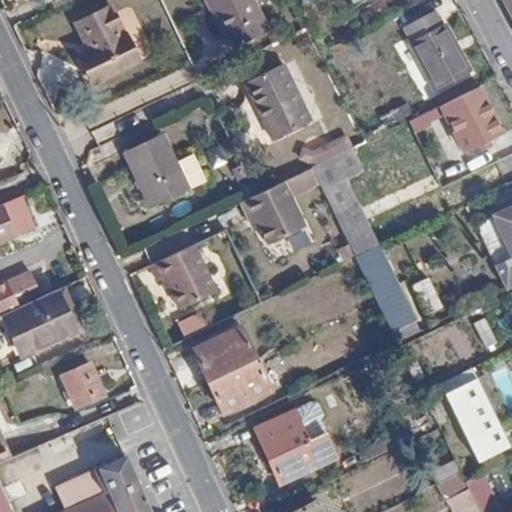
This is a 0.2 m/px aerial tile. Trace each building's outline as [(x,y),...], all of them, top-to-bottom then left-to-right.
[(69,0),(44,0),(49,10),(69,0)] [(226,33),(233,48),(261,35),(254,20),(259,18),(250,0),(205,0),(222,35),(226,33)] [(134,60),(107,3),(72,21),(86,48),(77,54),(90,81),(134,60)] [(440,4),(408,18),(438,83),(473,67),(450,19),(446,16),(440,4)] [(286,62),(247,79),(273,138),(311,121),(286,62)] [(166,91),(190,79),(185,67),(161,79),(166,91)] [(447,113),(485,96),(479,82),(440,99),(447,113)] [(485,96),(447,113),(463,149),(502,132),(485,96)] [(182,195),(156,137),(118,155),(144,213),(182,195)] [(357,255),(375,246),(343,181),(359,173),(346,147),(311,164),(357,255)] [(307,225),(284,178),(242,199),(249,215),(255,212),(270,243),(307,225)] [(511,204),(494,212),(511,251),(511,204)] [(0,208),(0,233),(9,230),(0,208)] [(357,255),(351,258),(388,332),(413,320),(375,246),(357,255)] [(208,295),(186,247),(142,267),(149,284),(156,281),(171,312),(208,295)] [(0,308),(36,293),(27,270),(0,281),(0,308)] [(0,308),(0,329),(11,353),(62,330),(44,290),(36,293),(0,308)] [(189,351),(204,382),(251,360),(237,329),(189,351)] [(251,360),(204,382),(219,414),(266,392),(251,360)] [(98,401),(81,366),(55,377),(73,413),(98,401)] [(511,459),(511,453),(481,386),(449,400),(483,473),(511,459)] [(294,417),(256,433),(262,445),(281,437),(293,466),(274,475),(278,485),(335,460),(325,438),(307,445),(294,417)] [(293,466),(281,437),(262,445),(274,475),(293,466)] [(0,511),(141,511),(121,466),(49,497),(55,511),(0,511)] [(501,511),(489,474),(463,482),(460,473),(442,479),(452,511),(501,511)] [(293,511),(315,511),(311,503),(293,511)]
